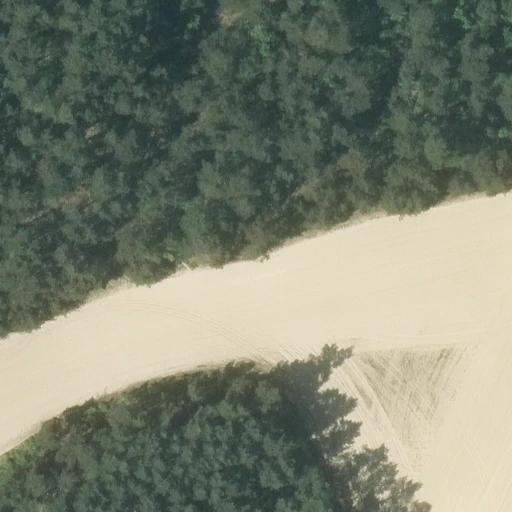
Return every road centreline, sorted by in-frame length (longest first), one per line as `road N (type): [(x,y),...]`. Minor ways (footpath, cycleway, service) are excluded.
road 1 (track): [(511,253),(433,277),(295,294),(176,324),(0,406)]
road 2 (track): [(435,511),(388,415),(351,381),(261,331),(176,324)]
road 3 (track): [(449,511),(469,431),(511,357)]
